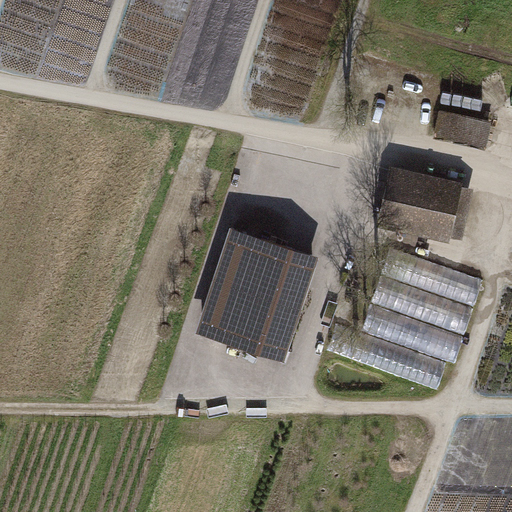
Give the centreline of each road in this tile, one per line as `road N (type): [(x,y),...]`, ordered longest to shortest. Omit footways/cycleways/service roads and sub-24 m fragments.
road 1 (track): [(0,85),(437,154),(511,182)]
road 2 (track): [(0,407),(511,404)]
road 3 (track): [(409,511),(511,238)]
road 4 (unknown): [(224,123),(269,0)]
